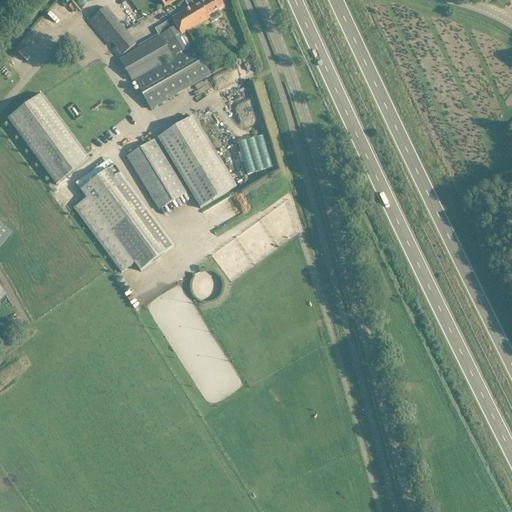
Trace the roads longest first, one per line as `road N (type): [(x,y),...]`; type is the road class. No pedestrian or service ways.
road 1 (tertiary): [(410,511),(282,50),(261,0)]
road 2 (trunk): [(297,0),(389,217),(511,454)]
road 3 (trunk): [(511,359),(334,0)]
